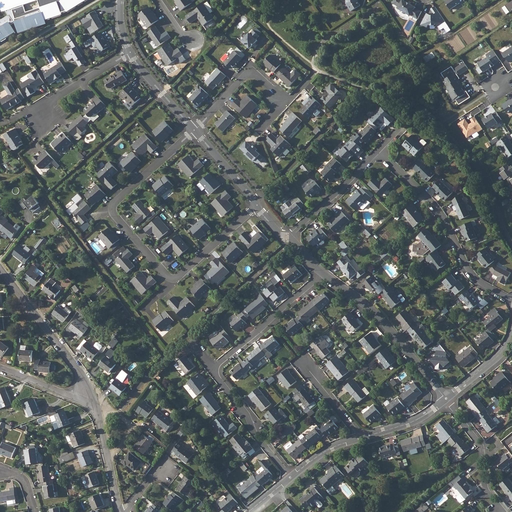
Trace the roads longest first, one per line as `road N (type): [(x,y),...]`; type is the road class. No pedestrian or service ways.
road 1 (residential): [(511,299),(467,270),(433,204),(378,150)]
road 2 (residential): [(446,398),(382,321),(322,274)]
road 3 (residential): [(322,274),(212,369)]
road 4 (residential): [(212,369),(290,478)]
road 5 (residential): [(80,372),(0,269)]
road 6 (residential): [(502,511),(488,495),(480,447),(446,398)]
road 7 (residential): [(378,150),(288,238)]
road 8 (residential): [(194,131),(246,75),(284,100)]
road 9 (residential): [(121,511),(85,395)]
